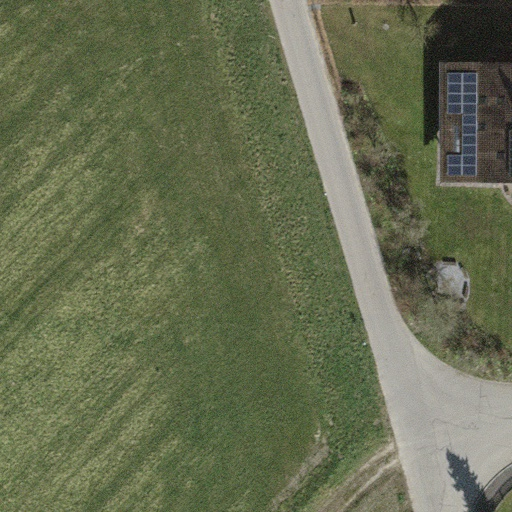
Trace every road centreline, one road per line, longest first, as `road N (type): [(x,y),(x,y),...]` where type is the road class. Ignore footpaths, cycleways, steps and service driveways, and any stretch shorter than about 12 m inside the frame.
road 1 (track): [(291,0),(419,440)]
road 2 (residential): [(437,511),(419,440),(511,430)]
